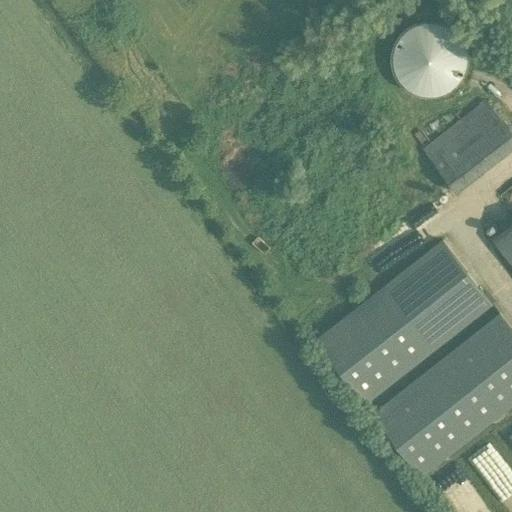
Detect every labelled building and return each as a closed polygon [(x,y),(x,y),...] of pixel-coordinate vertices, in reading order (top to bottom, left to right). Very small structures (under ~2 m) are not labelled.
[(419,22),(410,66),(451,74),(460,30),(419,22)] [(430,149),(466,184),(511,137),(511,128),(481,98),(430,149)] [(511,223),(494,238),(511,261),(511,223)] [(444,239),(316,337),(365,401),(493,303),(444,239)] [(511,328),(500,313),(372,410),(421,475),(511,405),(511,328)] [(495,511),(476,487),(463,497),(474,511),(495,511)]
